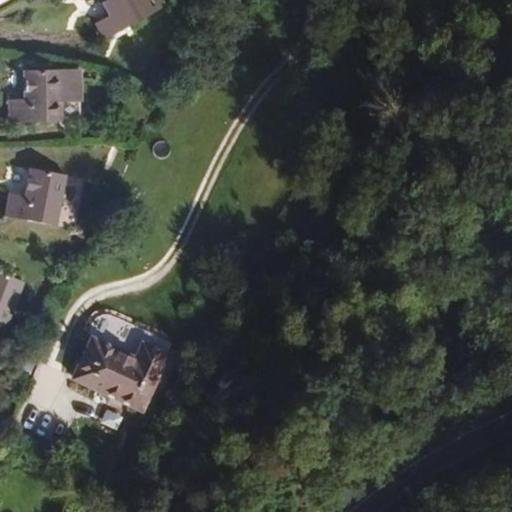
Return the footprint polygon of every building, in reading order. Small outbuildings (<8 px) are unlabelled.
[(94,17),(102,33),(158,2),(157,0),(100,0),(107,12),(94,17)] [(78,118),(77,69),(58,70),(58,67),(49,67),(49,70),(23,71),(23,98),(9,99),(9,120),(78,118)] [(6,215),(54,224),(64,173),(29,168),(24,195),(9,192),(6,215)] [(0,325),(4,327),(22,281),(0,272),(0,325)] [(65,381),(132,413),(157,360),(134,347),(126,363),(84,343),(65,381)]
